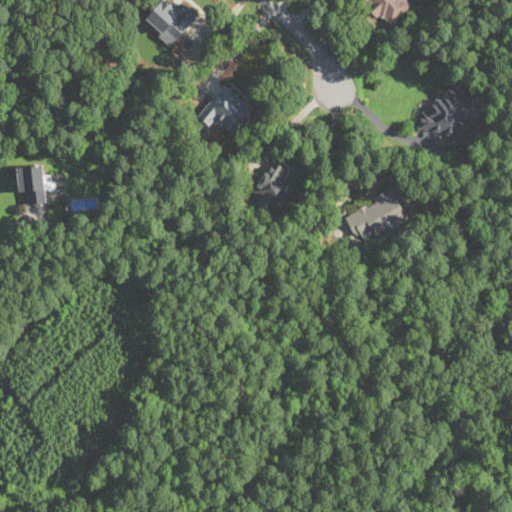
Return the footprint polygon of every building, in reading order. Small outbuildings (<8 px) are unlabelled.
[(170,45),(198,15),(184,3),(177,10),(166,0),(160,0),(142,20),(170,45)] [(363,0),(387,26),(411,5),(406,0),(363,0)] [(234,132),(254,106),(223,82),(197,115),(211,126),(217,118),(234,132)] [(464,136),(471,91),(438,85),(434,109),(422,107),(418,129),(464,136)] [(283,177),(288,168),(272,158),(251,193),(279,210),(295,184),(283,177)] [(42,163),(16,166),(20,196),(31,194),(32,203),(48,201),(47,190),(53,189),(51,171),(43,172),(42,163)] [(343,213),(356,239),(409,214),(396,187),(343,213)]
